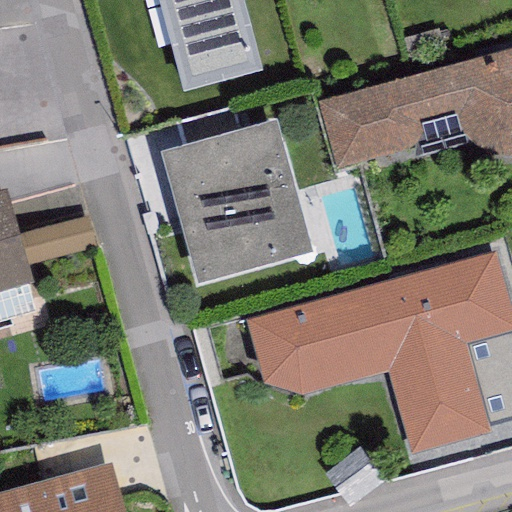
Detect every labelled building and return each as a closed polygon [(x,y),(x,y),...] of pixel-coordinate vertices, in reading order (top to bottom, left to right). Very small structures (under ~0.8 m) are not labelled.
[(511,54),(313,108),(331,174),(412,152),(414,160),(495,138),(510,193),(511,192),(511,54)] [(276,127),(159,159),(194,291),(312,260),(276,127)] [(5,195),(0,196),(0,294),(30,286),(5,195)] [(97,215),(34,228),(40,258),(103,246),(97,215)] [(511,320),(494,255),(243,324),(267,408),(388,375),(411,459),(489,437),(464,348),(511,334),(511,320)] [(123,511),(111,466),(0,495),(0,511),(123,511)]
